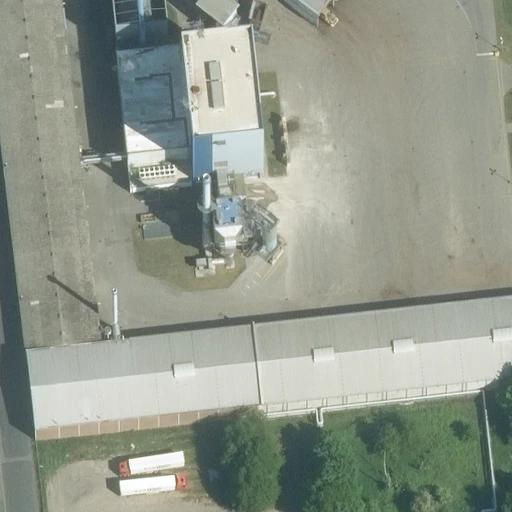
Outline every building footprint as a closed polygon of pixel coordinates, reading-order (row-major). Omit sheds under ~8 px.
[(511,309),(101,354),(59,0),(17,0),(0,2),(0,137),(26,361),(27,361),(36,441),(37,441),(511,389),(511,309)] [(162,0),(110,0),(116,51),(167,45),(162,0)] [(224,0),(217,0),(203,19),(231,40),(248,18),(224,0)] [(282,0),(317,28),(339,0),(282,0)] [(117,70),(131,193),(193,186),(182,82),(180,64),(117,70)] [(253,74),(182,82),(193,186),(264,179),(253,74)] [(78,109),(87,109),(85,85),(77,85),(78,109)]
